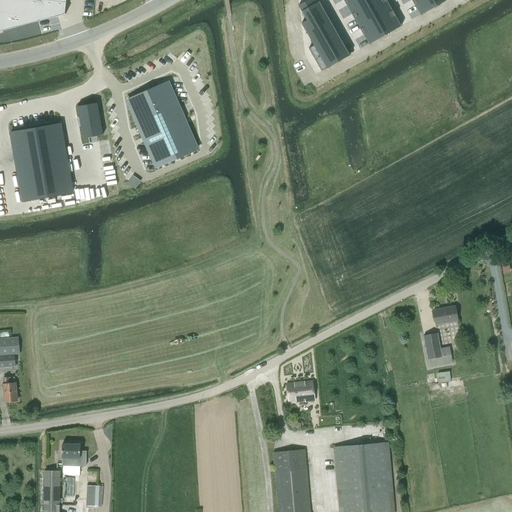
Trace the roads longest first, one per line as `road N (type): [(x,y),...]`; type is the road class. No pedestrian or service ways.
road 1 (unclassified): [(0,431),(179,402),(229,384),(511,239)]
road 2 (unclassified): [(166,0),(56,49),(0,60)]
